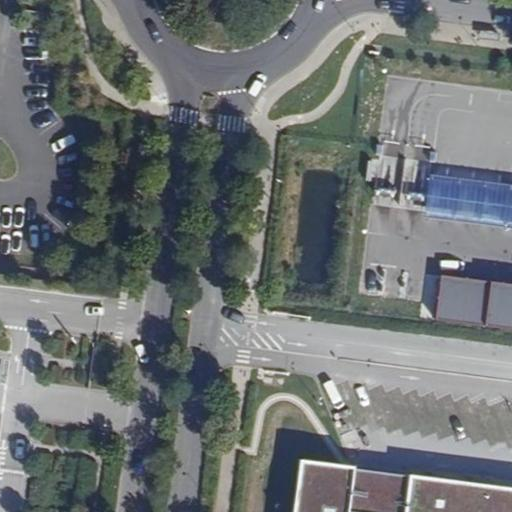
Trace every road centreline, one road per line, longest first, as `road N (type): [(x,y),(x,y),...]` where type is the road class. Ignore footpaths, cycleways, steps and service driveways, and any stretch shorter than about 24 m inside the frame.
road 1 (tertiary): [(188,59),(169,116),(127,511)]
road 2 (tertiary): [(177,511),(218,122),(249,65)]
road 3 (tertiary): [(376,0),(511,18)]
